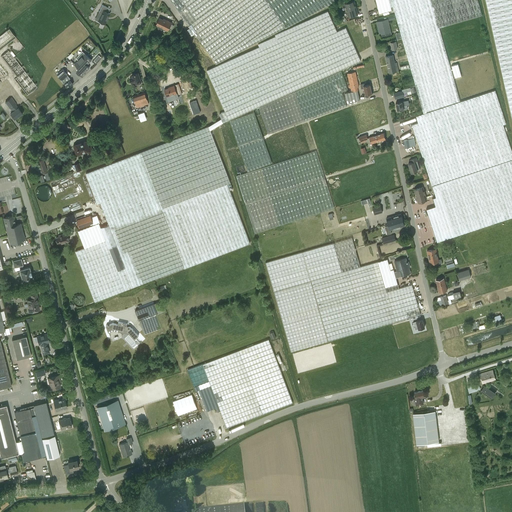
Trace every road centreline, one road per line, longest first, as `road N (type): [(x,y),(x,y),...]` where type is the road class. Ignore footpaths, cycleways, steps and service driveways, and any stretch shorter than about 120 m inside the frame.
road 1 (unclassified): [(444,365),(361,0)]
road 2 (unclassified): [(103,482),(301,406),(437,367)]
road 3 (tertiary): [(103,482),(7,150)]
road 4 (secondary): [(7,150),(111,62),(148,0)]
